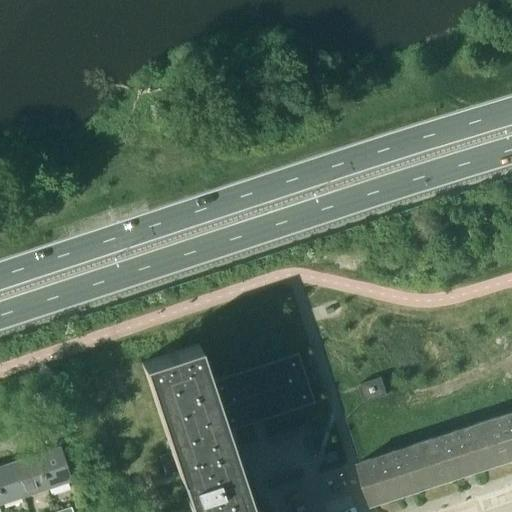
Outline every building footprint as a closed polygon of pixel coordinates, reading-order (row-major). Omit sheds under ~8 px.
[(280,295),(263,300),(270,322),(287,317),(280,295)] [(197,346),(143,364),(179,471),(184,470),(190,488),(185,489),(192,511),(252,511),(238,467),(232,428),(225,431),(209,382),(197,346)] [(297,353),(209,382),(225,431),(232,428),(244,424),(313,402),(297,353)] [(358,383),(360,389),(364,400),(386,393),(380,376),(358,383)] [(396,428),(361,439),(381,500),(511,457),(511,404),(400,441),(396,428)] [(58,445),(34,453),(45,486),(69,479),(58,445)] [(336,451),(325,454),(328,463),(339,459),(336,451)] [(22,494),(45,486),(34,453),(11,461),(22,494)] [(0,501),(22,494),(11,461),(0,464),(0,501)]
